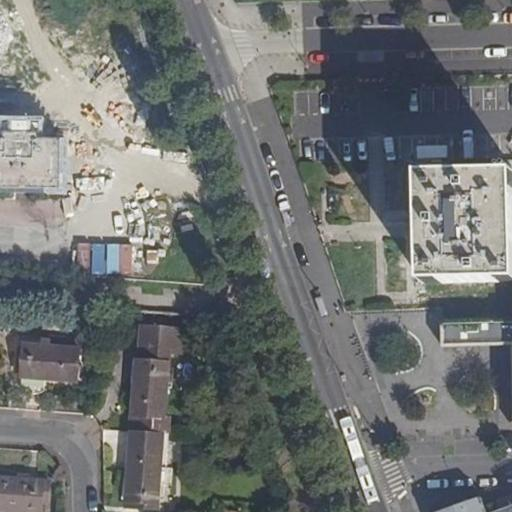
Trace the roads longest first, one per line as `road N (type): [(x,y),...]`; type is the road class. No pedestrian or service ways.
road 1 (residential): [(363,482),(208,55)]
road 2 (residential): [(511,37),(245,43),(208,55)]
road 3 (residential): [(363,482),(419,469),(511,467)]
road 4 (residential): [(75,511),(74,457),(45,434),(0,431)]
